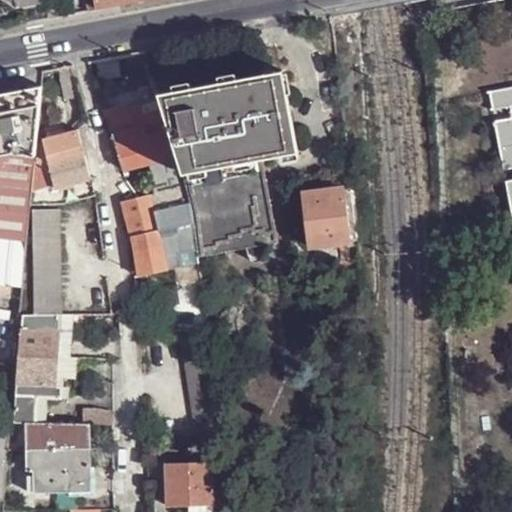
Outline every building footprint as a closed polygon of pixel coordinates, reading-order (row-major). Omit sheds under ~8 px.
[(40,0),(2,0),(20,9),(41,5),(40,0)] [(62,0),(47,3),(50,19),(76,15),(73,0),(62,0)] [(85,0),(87,13),(98,11),(96,0),(85,0)] [(96,0),(98,11),(155,0),(96,0)] [(113,76),(110,65),(109,59),(95,61),(99,78),(113,76)] [(74,65),(61,68),(66,99),(80,97),(74,65)] [(175,154),(181,173),(263,158),(299,151),(284,71),(157,94),(159,101),(161,108),(162,113),(168,133),(175,154)] [(43,86),(0,94),(0,153),(15,151),(35,155),(43,86)] [(511,181),(507,182),(511,206),(511,89),(491,93),(494,109),(511,106),(511,109),(511,120),(496,122),(505,170),(511,168),(511,181)] [(140,108),(144,119),(162,113),(161,108),(159,101),(140,108)] [(106,118),(112,135),(144,125),(145,125),(144,119),(140,108),(106,118)] [(148,139),(168,133),(162,113),(144,119),(145,125),(144,125),(148,139)] [(112,135),(122,169),(157,159),(175,154),(168,133),(148,139),(144,125),(112,135)] [(78,130),(42,140),(54,188),(91,178),(78,130)] [(0,238),(28,242),(32,204),(33,193),(36,164),(35,155),(15,151),(0,153),(0,238)] [(175,154),(157,159),(162,179),(172,176),(176,187),(184,185),(181,173),(175,154)] [(187,193),(192,208),(196,241),(198,256),(277,240),(263,158),(181,173),(184,185),(187,193)] [(184,185),(176,187),(172,176),(162,179),(167,197),(172,196),(187,193),(184,185)] [(54,188),(33,193),(32,204),(59,204),(54,188)] [(351,242),(344,188),(305,192),(312,247),(313,247),(336,244),(351,242)] [(184,243),(196,241),(192,208),(187,193),(172,196),(180,243),(184,243)] [(157,230),(150,196),(125,201),(133,235),(157,230)] [(34,209),(36,312),(63,312),(61,210),(34,209)] [(161,247),(157,230),(133,235),(136,252),(161,247)] [(198,256),(196,241),(184,243),(188,279),(201,277),(198,256)] [(336,256),(336,244),(313,247),(315,258),(336,256)] [(164,264),(161,247),(136,252),(137,267),(164,264)] [(24,313),(23,328),(60,331),(63,312),(36,312),(24,313)] [(75,313),(63,312),(60,331),(58,355),(72,356),(75,313)] [(21,353),(58,355),(60,331),(23,328),(21,353)] [(179,335),(181,344),(196,439),(223,434),(207,331),(179,335)] [(19,384),(56,386),(58,355),(21,353),(21,355),(18,355),(16,384),(19,384)] [(72,356),(58,355),(56,386),(62,386),(66,386),(66,378),(78,379),(79,356),(72,356)] [(19,384),(18,394),(43,395),(49,396),(55,396),(56,386),(19,384)] [(24,421),(41,422),(43,398),(43,395),(18,394),(18,396),(16,421),(24,421)] [(41,422),(47,421),(49,396),(43,395),(43,398),(41,422)] [(87,422),(114,423),(114,410),(87,410),(87,422)] [(0,418),(0,511),(4,511),(10,448),(13,421),(13,420),(0,418)] [(24,421),(24,448),(28,448),(90,447),(89,422),(47,421),(41,422),(24,421)] [(226,441),(212,442),(214,451),(228,452),(226,441)] [(90,447),(28,448),(28,468),(35,469),(35,490),(78,489),(78,482),(90,481),(90,447)] [(211,464),(165,465),(167,507),(213,506),(211,464)] [(78,482),(78,489),(90,489),(90,481),(78,482)]
